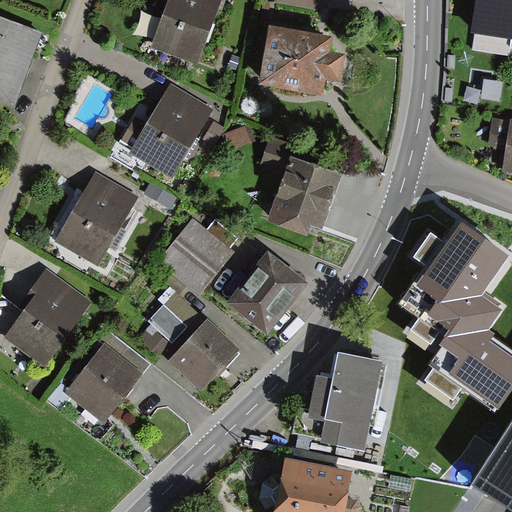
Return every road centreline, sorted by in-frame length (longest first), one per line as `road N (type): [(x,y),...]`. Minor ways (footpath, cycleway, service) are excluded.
road 1 (tertiary): [(410,158),(373,260),(335,321),(147,511)]
road 2 (residential): [(0,219),(78,0)]
road 3 (tertiary): [(428,0),(410,158)]
